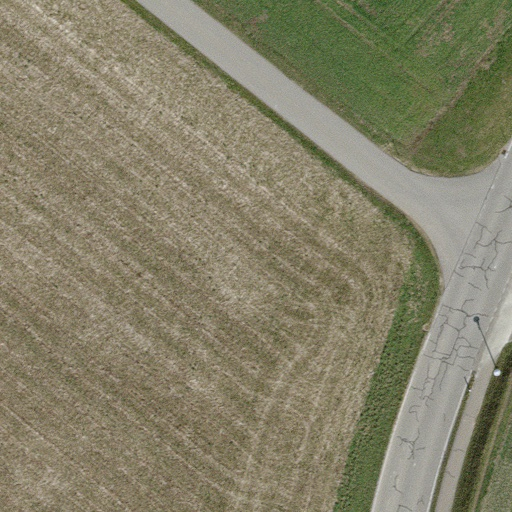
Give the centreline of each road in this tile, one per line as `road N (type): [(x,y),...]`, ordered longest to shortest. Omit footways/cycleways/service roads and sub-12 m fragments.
road 1 (unclassified): [(168,0),(494,257)]
road 2 (tertiary): [(494,257),(420,432),(403,511)]
